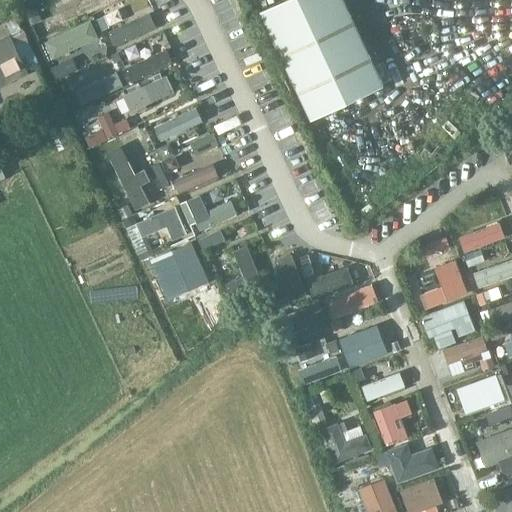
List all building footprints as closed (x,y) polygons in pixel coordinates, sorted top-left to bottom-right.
[(73,0),(58,7),(65,21),(107,1),(106,0),(73,0)] [(374,66),(342,0),(284,0),(259,12),(310,119),(383,85),(382,84),(391,80),(382,62),(374,66)] [(107,31),(114,45),(156,26),(150,12),(107,31)] [(12,16),(4,20),(11,35),(20,31),(13,15),(12,16)] [(43,42),(50,56),(92,37),(86,23),(43,42)] [(9,36),(0,40),(0,86),(27,73),(9,36)] [(123,68),(130,82),(172,62),(166,48),(123,68)] [(73,91),(80,105),(122,85),(116,71),(73,91)] [(123,94),(130,108),(172,89),(166,75),(123,94)] [(153,126),(159,140),(202,121),(195,107),(153,126)] [(108,153),(134,209),(149,202),(123,146),(108,153)] [(173,179),(179,193),(217,176),(211,162),(173,179)] [(185,200),(199,229),(236,212),(230,199),(206,210),(199,193),(185,200)] [(165,225),(171,239),(186,233),(174,205),(135,222),(141,236),(165,225)] [(457,235),(463,249),(505,234),(499,219),(457,235)] [(166,251),(184,291),(208,280),(190,240),(166,251)] [(223,284),(231,301),(263,288),(245,244),(232,249),(243,275),(223,284)] [(511,258),(473,273),(478,287),(511,274),(511,258)] [(418,294),(424,309),(465,293),(452,259),(432,266),(440,286),(418,294)] [(307,281),(312,295),(351,282),(346,267),(307,281)] [(327,301),(333,316),(374,300),(369,286),(327,301)] [(511,299),(487,308),(493,324),(511,317),(511,299)] [(280,315),(289,340),(326,327),(317,302),(280,315)] [(340,340),(349,365),(386,352),(377,327),(340,340)] [(511,337),(503,341),(509,357),(511,355),(511,337)] [(297,369),(302,384),(341,370),(335,355),(297,369)] [(360,385),(365,399),(403,385),(398,371),(360,385)] [(372,412),(385,445),(407,436),(399,417),(413,412),(407,398),(372,412)] [(320,426),(333,461),(370,447),(365,433),(345,441),(337,420),(320,426)] [(386,450),(397,481),(438,466),(431,447),(409,455),(405,443),(386,450)] [(358,487),(367,511),(397,511),(384,477),(358,487)] [(400,490),(408,511),(415,511),(441,502),(432,478),(400,490)]
